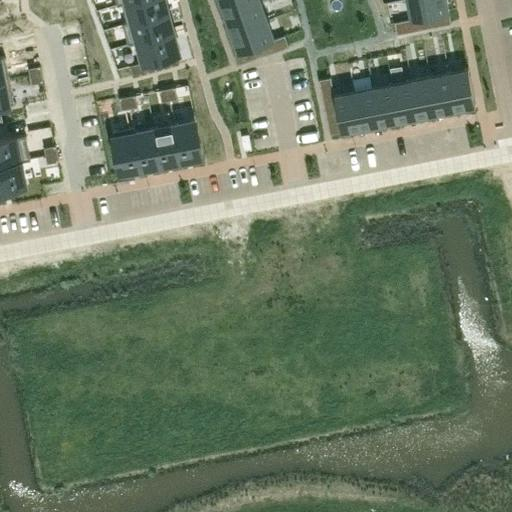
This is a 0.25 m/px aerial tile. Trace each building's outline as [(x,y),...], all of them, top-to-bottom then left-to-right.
[(165,0),(127,0),(122,2),(122,3),(127,20),(127,21),(169,10),(165,0)] [(220,0),(225,12),(259,0),(220,0)] [(261,0),(259,0),(225,12),(231,31),(268,18),(261,0)] [(446,0),(407,0),(411,17),(418,16),(425,14),(433,12),(441,11),(449,9),(446,0)] [(449,9),(441,11),(443,23),(451,21),(449,9)] [(127,20),(122,22),(128,43),(137,41),(137,40),(174,30),(169,10),(127,21),(127,20)] [(441,11),(433,12),(436,25),(443,23),(441,11)] [(433,12),(425,14),(428,26),(436,25),(433,12)] [(425,14),(418,16),(420,28),(428,26),(425,14)] [(411,17),(410,17),(412,29),(420,28),(418,16),(411,17)] [(410,17),(402,19),(404,31),(412,29),(410,17)] [(268,18),(231,31),(238,50),(240,49),(247,46),(255,44),(262,41),(270,38),(274,37),(268,18)] [(402,19),(394,20),(394,22),(396,32),(404,31),(402,19)] [(174,30),(137,40),(137,41),(143,60),(144,60),(152,58),(160,56),(168,53),(176,51),(180,50),(174,30)] [(285,33),(277,36),(282,47),(289,44),(285,34),(285,33)] [(274,37),(270,38),(274,50),(282,47),(277,36),(274,37)] [(270,38),(262,41),(266,52),(274,50),(270,38)] [(262,41),(255,44),(259,55),(266,52),(262,41)] [(255,44),(247,46),(251,58),(259,55),(255,44)] [(247,46),(240,49),(244,60),(251,58),(247,46)] [(238,50),(232,52),(236,63),(244,60),(240,49),(238,50)] [(176,51),(168,53),(171,65),(179,62),(176,51)] [(168,53),(160,56),(163,67),(171,65),(168,53)] [(160,56),(152,58),(155,69),(163,67),(160,56)] [(152,58),(144,60),(148,71),(155,69),(152,58)] [(143,60),(137,62),(140,73),(148,71),(144,60),(143,60)] [(137,62),(130,64),(133,75),(140,73),(137,62)] [(40,64),(28,66),(30,74),(41,72),(40,64)] [(468,66),(448,70),(456,107),(476,103),(468,66)] [(448,70),(429,73),(437,111),(456,107),(448,70)] [(41,72),(30,74),(31,82),(43,80),(41,72)] [(429,73),(410,77),(418,115),(437,111),(429,73)] [(329,76),(319,78),(320,85),(332,83),(331,75),(329,76)] [(410,77),(392,81),(399,119),(418,115),(410,77)] [(5,79),(0,80),(0,104),(10,102),(5,79)] [(392,81),(373,84),(380,122),(399,119),(392,81)] [(332,83),(320,85),(322,93),(334,91),(332,83)] [(373,84),(354,88),(361,126),(380,122),(373,84)] [(175,85),(167,87),(169,99),(177,97),(175,85)] [(167,87),(159,88),(161,100),(169,99),(167,87)] [(354,88),(334,92),(335,99),(337,107),(338,114),(340,122),(341,130),(361,126),(354,88)] [(334,91),(322,93),(323,101),(335,99),(334,92),(334,91)] [(135,93),(127,95),(129,106),(137,105),(135,93)] [(127,95),(119,96),(121,108),(129,106),(127,95)] [(335,99),(323,101),(325,109),(337,107),(335,99)] [(337,107),(325,109),(326,117),(338,114),(337,107)] [(338,114),(326,117),(328,125),(340,122),(338,114)] [(195,118),(174,122),(181,159),(202,155),(195,118)] [(174,122),(154,126),(161,163),(181,159),(174,122)] [(340,122),(328,125),(329,132),(341,130),(340,122)] [(134,125),(112,129),(120,171),(141,167),(134,130),(135,130),(134,125)] [(135,130),(134,130),(141,167),(161,163),(154,126),(135,130)] [(26,133),(0,138),(0,162),(21,159),(21,160),(31,158),(26,133)] [(248,133),(242,134),(244,147),(251,146),(248,133)] [(56,144),(44,146),(45,154),(57,152),(56,144)] [(57,152),(45,154),(47,162),(59,159),(57,152)] [(21,159),(0,162),(0,187),(26,182),(21,160),(21,159)]
